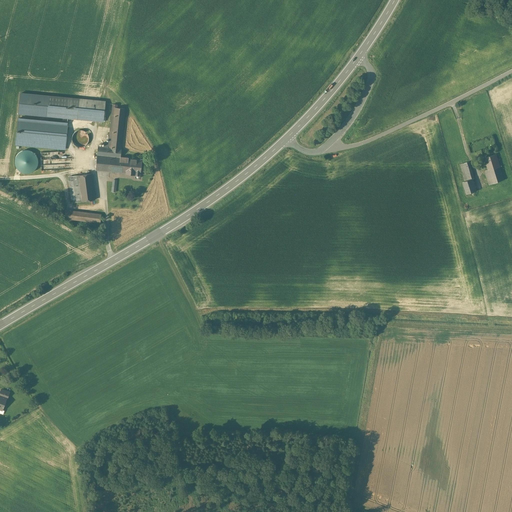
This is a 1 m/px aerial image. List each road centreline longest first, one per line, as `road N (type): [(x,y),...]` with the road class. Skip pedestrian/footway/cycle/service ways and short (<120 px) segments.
road 1 (secondary): [(0,325),(218,195),(287,137)]
road 2 (unclassified): [(287,137),(313,152),(358,144),(511,70)]
road 3 (secondary): [(287,137),(342,77),(394,0)]
